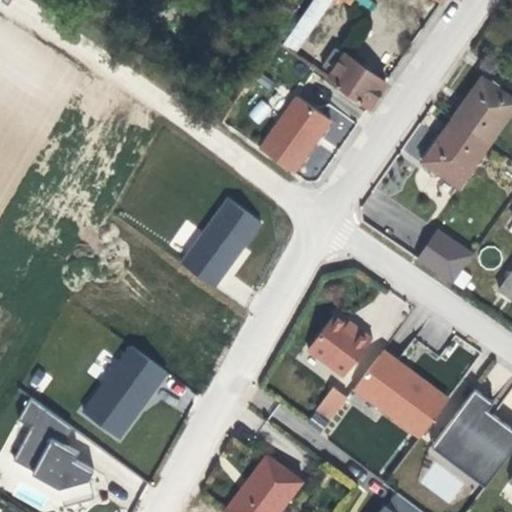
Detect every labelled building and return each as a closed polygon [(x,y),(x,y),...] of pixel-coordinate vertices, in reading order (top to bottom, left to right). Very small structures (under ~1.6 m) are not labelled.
[(310,0),(309,2),(319,10),(326,0),(331,0),(340,6),(343,0),(310,0)] [(309,2),(277,49),(281,52),(294,34),(299,38),(319,10),(309,2)] [(294,34),(281,52),(287,56),(299,38),(294,34)] [(331,49),(318,67),(328,74),(322,81),(363,111),(381,85),(331,49)] [(511,108),(477,84),(452,121),(489,148),(511,114),(511,108)] [(293,100),(256,151),(291,176),(326,125),(293,100)] [(452,121),(418,169),(455,195),(489,148),(452,121)] [(228,196),(178,262),(214,289),(238,258),(240,259),(266,225),(228,196)] [(415,265),(454,286),(474,250),(435,228),(415,265)] [(511,275),(499,294),(511,303),(511,275)] [(343,375),(373,333),(332,305),(303,347),(343,375)] [(78,412),(120,441),(168,373),(127,344),(78,412)] [(449,393),(382,345),(351,385),(419,434),(449,393)] [(43,392),(52,375),(36,368),(28,385),(43,392)] [(492,397),(473,384),(431,439),(483,479),(511,441),(511,424),(484,406),(492,397)] [(329,426),(348,398),(332,387),(313,415),(329,426)] [(12,463),(78,492),(96,449),(73,439),(78,426),(27,404),(18,423),(28,427),(12,463)] [(265,454),(222,511),(224,511),(277,511),(301,481),(265,454)] [(429,511),(430,511),(397,489),(389,499),(382,494),(369,511),(429,511)]
